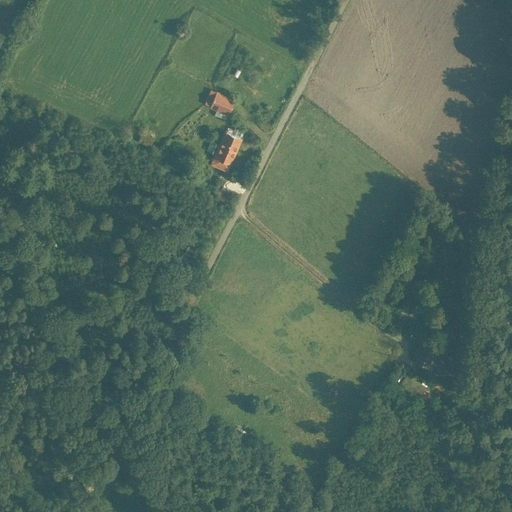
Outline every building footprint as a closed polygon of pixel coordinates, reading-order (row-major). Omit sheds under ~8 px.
[(235,99),(217,91),(210,105),(217,108),(228,113),(235,99)] [(228,113),(217,108),(214,114),(226,119),(228,113)] [(241,137),(225,130),(211,163),(227,170),(241,137)] [(222,186),(215,192),(224,200),(230,194),(222,186)] [(423,308),(404,301),(401,310),(420,317),(423,308)] [(438,313),(423,308),(420,317),(415,330),(430,336),(438,313)] [(436,349),(421,341),(413,359),(428,366),(430,361),(436,349)] [(451,357),(436,349),(430,361),(446,369),(451,357)] [(463,363),(451,357),(446,369),(444,373),(456,379),(463,363)] [(400,383),(422,395),(428,384),(406,372),(400,383)]
